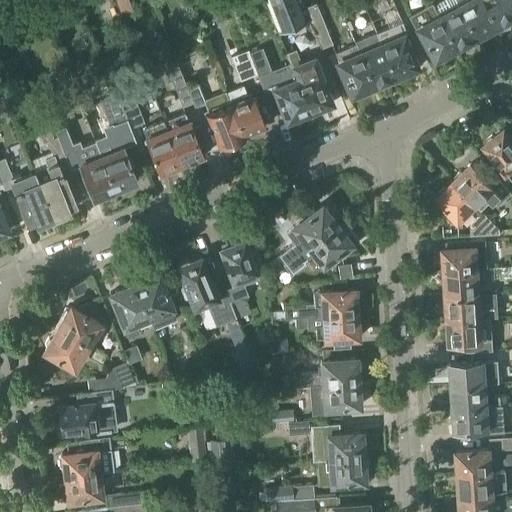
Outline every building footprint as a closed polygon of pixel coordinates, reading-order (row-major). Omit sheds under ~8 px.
[(19,0),(8,0),(4,2),(7,9),(21,4),(19,0)] [(264,0),(277,31),(309,18),(305,8),(301,0),(264,0)] [(475,37),(495,26),(495,25),(481,0),(470,0),(459,7),(475,37)] [(511,0),(481,0),(495,25),(511,15),(511,0)] [(305,8),(309,18),(321,48),(332,44),(316,3),(305,8)] [(455,47),(475,37),(459,7),(439,17),(455,47)] [(375,33),(381,45),(381,47),(394,76),(415,67),(397,25),(402,23),(396,9),(387,13),(392,26),(377,32),(375,33)] [(434,59),(455,47),(439,17),(418,29),(434,59)] [(354,42),(355,44),(359,54),(359,55),(360,56),(364,66),(372,85),(394,76),(381,47),(381,45),(375,33),(354,42)] [(359,55),(359,54),(355,44),(334,53),(351,94),(372,85),(364,66),(360,56),(359,55)] [(249,52),(257,73),(258,76),(271,71),(262,47),(249,52)] [(257,73),(249,52),(247,49),(230,56),(240,80),(257,73)] [(291,66),(294,75),(308,112),(331,103),(318,71),(312,55),(299,61),(295,50),(286,54),(291,66)] [(192,103),(187,88),(177,65),(166,69),(174,88),(175,88),(182,107),(192,103)] [(286,120),(308,112),(294,75),(285,79),(286,83),(273,89),(286,120)] [(203,99),(197,84),(187,88),(192,103),(194,107),(204,103),(208,112),(207,112),(221,146),(243,137),(225,92),(225,91),(203,99)] [(247,97),(243,85),(225,92),(243,137),(258,131),(257,128),(264,125),(252,95),(247,97)] [(116,92),(130,128),(144,122),(136,102),(132,104),(126,88),(116,92)] [(115,191),(137,183),(123,147),(135,142),(130,128),(116,92),(98,99),(109,126),(107,133),(114,150),(101,156),(115,191)] [(0,109),(0,121),(1,123),(12,119),(7,107),(0,109)] [(184,112),(173,116),(163,121),(180,163),(203,154),(189,121),(188,121),(184,112)] [(163,121),(143,129),(146,138),(145,138),(158,172),(180,163),(163,121)] [(52,126),(39,131),(43,142),(46,141),(52,155),(44,159),(47,166),(34,171),(52,216),(67,210),(65,207),(73,204),(59,169),(68,166),(60,146),(52,126)] [(511,139),(504,130),(485,145),(506,172),(511,179),(511,139)] [(95,140),(73,148),(93,199),(101,195),(103,196),(115,191),(101,156),(95,140)] [(52,216),(34,171),(33,170),(12,178),(4,157),(0,158),(0,176),(5,189),(11,187),(13,191),(15,190),(28,221),(35,218),(37,222),(52,216)] [(471,163),(453,181),(476,205),(477,206),(481,210),(491,201),(494,203),(508,190),(498,179),(491,186),(480,175),(482,174),(471,163)] [(481,211),(481,210),(477,206),(476,205),(453,181),(436,198),(448,211),(447,212),(446,216),(448,220),(452,222),(456,221),(457,220),(458,221),(475,205),(481,211)] [(307,246),(336,224),(321,205),(293,228),(287,233),(295,244),(301,239),(307,246)] [(0,233),(9,230),(0,207),(0,233)] [(499,235),(499,234),(499,230),(482,212),(470,225),(470,236),(480,236),(499,235)] [(336,224),(307,246),(313,254),(306,258),(315,269),(321,265),(322,265),(351,243),(336,224)] [(248,251),(243,239),(220,248),(232,281),(255,271),(252,263),(260,260),(255,248),(248,251)] [(443,248),(444,270),(486,268),(487,268),(488,268),(486,239),(446,241),(447,248),(443,248)] [(285,263),(295,255),(289,248),(267,265),(273,272),(276,270),(285,263)] [(230,302),(225,289),(224,289),(227,295),(220,298),(216,289),(213,290),(199,256),(189,261),(186,259),(179,261),(179,265),(176,266),(184,285),(182,286),(180,289),(184,299),(188,299),(190,299),(194,309),(209,303),(212,309),(210,309),(216,325),(224,322),(236,351),(247,347),(244,341),(228,302),(230,302)] [(350,262),(337,263),(339,276),(352,274),(350,262)] [(486,268),(444,270),(446,293),(461,292),(461,293),(462,297),(464,297),(478,296),(477,279),(492,278),(492,267),(488,268),(487,268),(486,268)] [(135,283),(149,316),(154,328),(177,319),(172,307),(176,305),(173,294),(171,291),(168,290),(165,291),(157,273),(135,283)] [(332,290),(346,289),(345,278),(332,279),(332,290)] [(149,316),(135,283),(110,293),(127,337),(139,332),(135,322),(149,316)] [(230,302),(242,297),(243,297),(237,284),(225,289),(230,302)] [(291,304),(283,304),(283,310),(284,317),(294,317),(356,313),(354,289),(346,289),(332,290),(321,290),(321,292),(312,293),(313,305),(291,306),(291,304)] [(480,318),(478,296),(464,297),(462,297),(461,293),(461,292),(446,293),(447,320),(464,319),(480,318)] [(58,326),(87,344),(100,323),(70,305),(58,326)] [(284,317),(283,310),(272,311),(272,318),(284,317)] [(356,313),(294,317),(295,327),(306,326),(307,329),(315,328),(315,338),(324,337),(324,339),(358,337),(356,313)] [(447,320),(449,343),(466,342),(467,352),(493,350),(491,317),(488,318),(480,318),(464,319),(447,320)] [(189,323),(179,327),(185,344),(195,340),(189,323)] [(72,368),(87,344),(58,326),(43,351),(72,368)] [(255,336),(244,341),(247,347),(250,355),(261,351),(255,336)] [(128,362),(141,357),(136,345),(123,350),(128,363),(128,362)] [(89,356),(101,363),(106,355),(95,348),(89,356)] [(299,386),(357,381),(355,357),(320,360),(321,371),(298,373),(299,386)] [(450,362),(452,385),(483,383),(499,383),(499,382),(498,361),(482,362),(482,360),(450,362)] [(121,385),(135,382),(127,363),(114,368),(115,371),(117,374),(121,385)] [(117,374),(115,371),(110,368),(105,377),(87,379),(88,391),(106,389),(121,385),(117,374)] [(298,385),(297,374),(281,375),(281,386),(298,385)] [(173,380),(160,382),(162,395),(174,394),(173,380)] [(357,381),(299,386),(309,385),(311,413),(325,412),(325,408),(359,406),(357,381)] [(453,403),(453,408),(485,405),(483,383),(452,385),(453,403)] [(503,405),(507,405),(506,395),(493,396),(494,406),(503,405)] [(104,399),(56,405),(60,431),(77,429),(78,430),(97,428),(107,426),(104,399)] [(455,430),(486,428),(487,432),(505,431),(503,405),(494,406),(485,406),(485,405),(453,408),(455,430)] [(271,422),(287,421),(293,421),(292,408),(270,410),(271,422)] [(308,420),(293,421),(287,421),(287,434),(309,433),(308,420)] [(203,426),(187,428),(190,461),(206,460),(203,426)] [(328,448),(328,459),(362,456),(361,431),(327,433),(328,448)] [(64,478),(99,473),(99,472),(113,470),(108,436),(80,440),(81,450),(62,453),(64,478)] [(511,436),(488,438),(488,448),(489,450),(511,448),(511,436)] [(212,468),(233,466),(231,437),(210,439),(212,468)] [(490,471),(489,450),(488,448),(455,451),(457,475),(490,472),(490,471)] [(328,459),(315,460),(317,484),(333,483),(364,482),(362,456),(328,459)] [(492,499),(492,494),(507,490),(505,470),(490,471),(490,472),(457,475),(459,498),(474,496),(475,501),(492,499)] [(99,473),(64,478),(67,501),(101,496),(99,473)] [(274,501),(312,498),(311,484),(290,486),(290,485),(264,487),(265,500),(274,499),(274,501)] [(106,506),(143,501),(141,491),(105,495),(106,506)] [(366,511),(366,503),(335,506),(334,496),(330,496),(312,498),(274,501),(275,511),(366,511)] [(475,501),(474,496),(459,498),(459,511),(511,511),(511,507),(493,509),(492,499),(475,501)] [(143,501),(106,506),(107,511),(147,511),(146,501),(143,501)]
